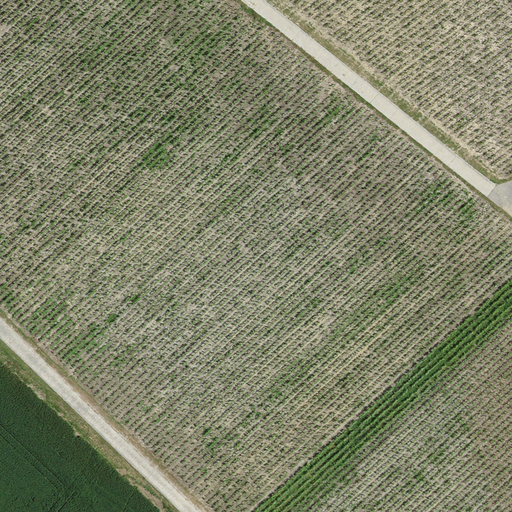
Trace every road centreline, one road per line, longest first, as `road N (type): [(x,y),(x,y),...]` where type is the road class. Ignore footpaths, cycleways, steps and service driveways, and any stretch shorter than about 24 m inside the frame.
road 1 (track): [(253,0),(511,208)]
road 2 (track): [(192,511),(0,326)]
